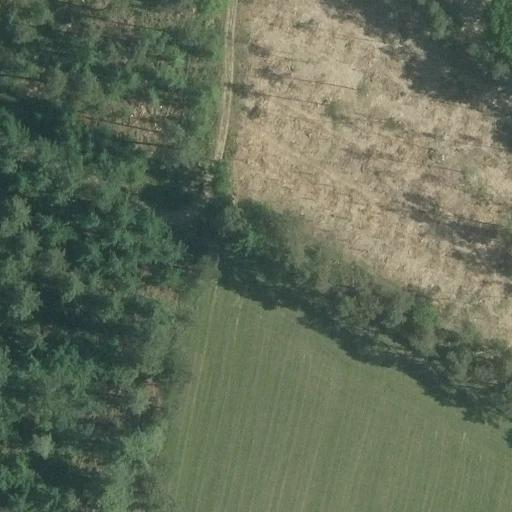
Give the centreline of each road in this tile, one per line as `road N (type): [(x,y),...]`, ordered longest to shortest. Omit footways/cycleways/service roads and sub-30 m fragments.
road 1 (track): [(239,0),(219,155),(188,230),(122,511)]
road 2 (track): [(0,124),(188,230)]
